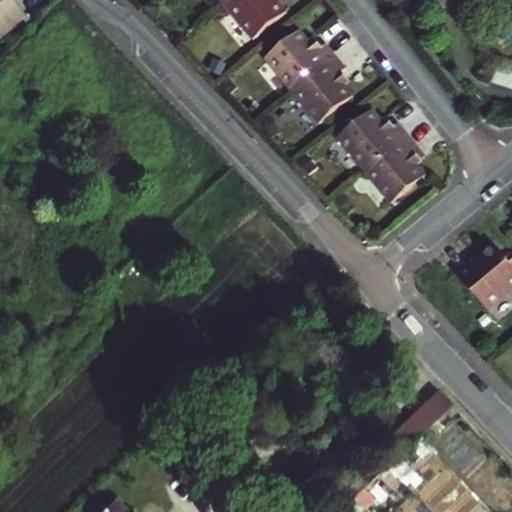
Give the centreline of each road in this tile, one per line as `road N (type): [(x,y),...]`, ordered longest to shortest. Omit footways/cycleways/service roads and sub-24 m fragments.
road 1 (residential): [(369,281),(101,0)]
road 2 (residential): [(355,0),(496,174)]
road 3 (residential): [(511,431),(369,281)]
road 4 (residential): [(496,174),(369,281)]
